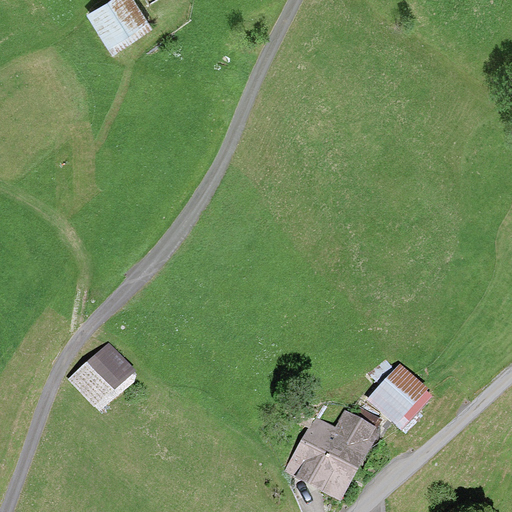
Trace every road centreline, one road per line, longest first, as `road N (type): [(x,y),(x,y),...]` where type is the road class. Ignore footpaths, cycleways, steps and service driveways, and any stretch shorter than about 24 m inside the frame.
road 1 (track): [(294,0),(203,198),(64,358),(3,511)]
road 2 (unclassified): [(511,376),(357,511)]
